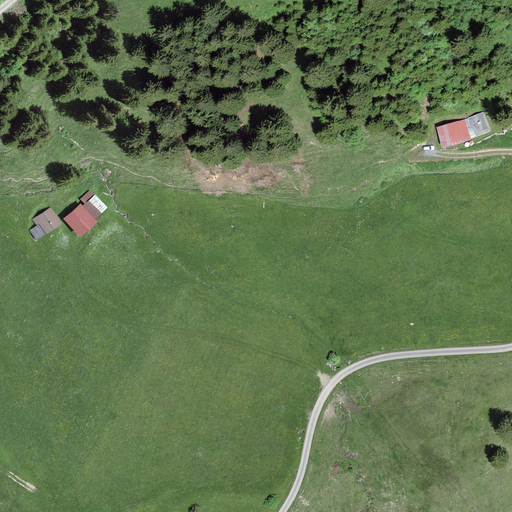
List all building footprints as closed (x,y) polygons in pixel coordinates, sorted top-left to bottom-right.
[(484,113),(468,119),(472,128),(474,127),(477,137),(492,132),(484,113)] [(465,119),(437,128),(443,149),(472,140),(465,119)] [(78,200),(82,205),(80,207),(91,219),(104,208),(89,190),(78,200)] [(78,204),(60,219),(76,237),(93,222),(91,219),(80,207),(78,204)] [(50,207),(32,219),(36,226),(28,231),(35,241),(61,224),(50,207)]
